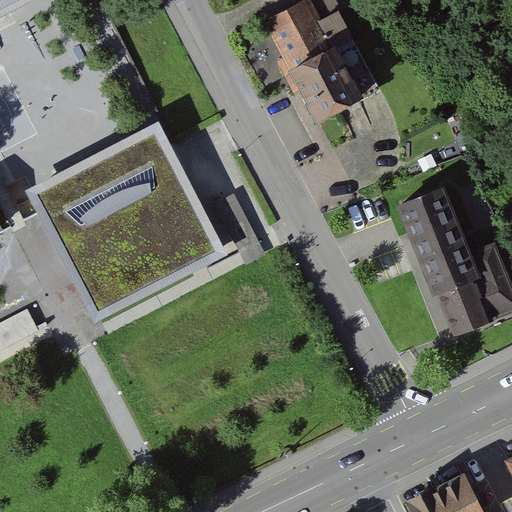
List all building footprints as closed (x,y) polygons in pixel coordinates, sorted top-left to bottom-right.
[(0,0),(0,21),(41,0),(0,0)] [(328,130),(375,107),(371,99),(386,92),(362,43),(339,54),(314,4),(264,28),(301,102),(313,99),(328,130)] [(156,116),(26,186),(97,317),(227,248),(156,116)] [(444,191),(397,210),(450,343),(511,318),(511,293),(493,246),(470,255),(444,191)] [(30,312),(0,325),(0,353),(41,335),(30,312)] [(486,511),(468,473),(407,502),(412,511),(486,511)]
